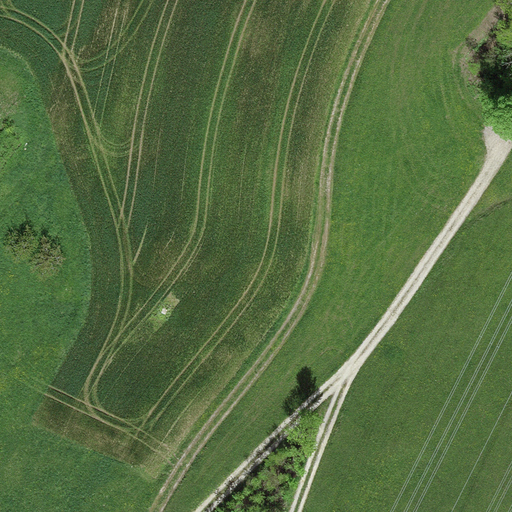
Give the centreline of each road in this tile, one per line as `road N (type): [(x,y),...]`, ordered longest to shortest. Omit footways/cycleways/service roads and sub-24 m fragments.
road 1 (track): [(390,0),(345,105),(324,266),(152,511)]
road 2 (track): [(511,146),(337,378)]
road 3 (track): [(337,378),(203,511)]
road 4 (track): [(292,511),(337,378)]
